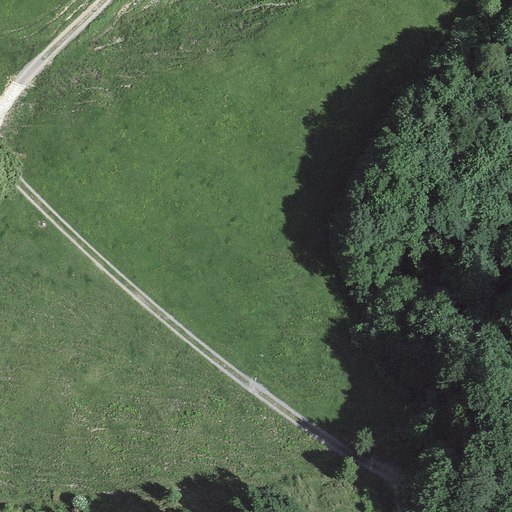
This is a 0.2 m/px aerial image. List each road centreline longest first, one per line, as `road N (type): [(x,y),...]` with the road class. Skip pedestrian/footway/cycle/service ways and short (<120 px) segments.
road 1 (track): [(0,152),(206,354),(402,483),(424,511)]
road 2 (track): [(102,0),(0,109)]
